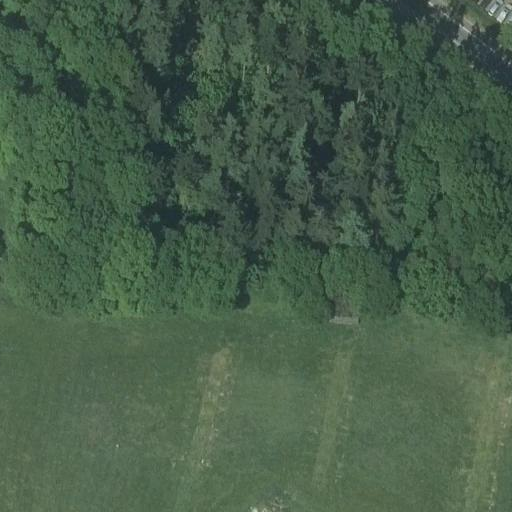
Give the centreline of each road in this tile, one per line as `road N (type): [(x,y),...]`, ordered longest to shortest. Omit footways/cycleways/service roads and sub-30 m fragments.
road 1 (residential): [(0,509),(19,446),(71,430),(400,511)]
road 2 (secondary): [(387,0),(511,95)]
